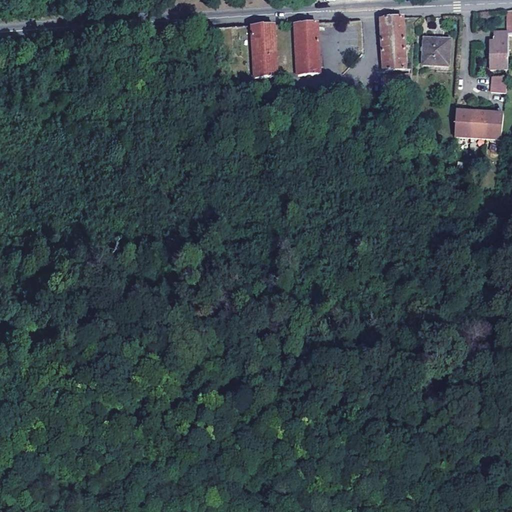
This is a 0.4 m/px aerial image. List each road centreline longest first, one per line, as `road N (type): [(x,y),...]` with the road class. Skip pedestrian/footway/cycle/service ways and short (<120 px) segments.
road 1 (tertiary): [(175,19),(511,2)]
road 2 (tertiary): [(175,19),(0,34)]
